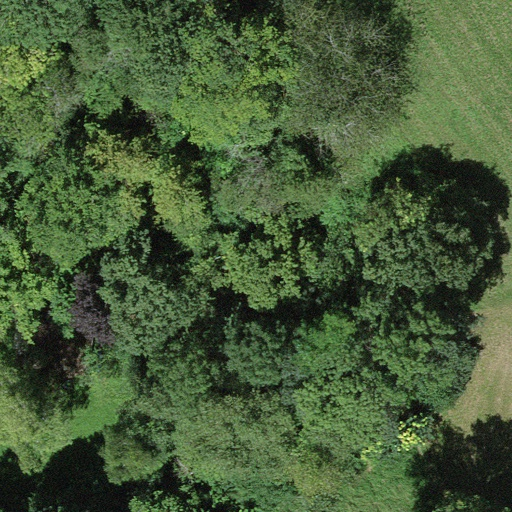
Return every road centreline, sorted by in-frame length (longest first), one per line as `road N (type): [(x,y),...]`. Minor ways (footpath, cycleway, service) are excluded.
road 1 (track): [(0,351),(163,406),(313,399)]
road 2 (track): [(511,326),(395,380),(313,399)]
